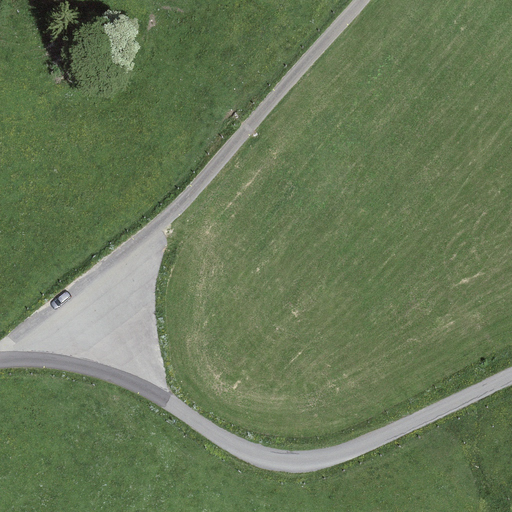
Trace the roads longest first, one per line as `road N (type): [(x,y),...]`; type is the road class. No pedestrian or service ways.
road 1 (track): [(368,0),(190,199),(26,333),(0,364)]
road 2 (track): [(154,397),(231,448),(293,465),(357,452),(511,380)]
road 3 (unclassified): [(0,366),(79,369),(154,397)]
